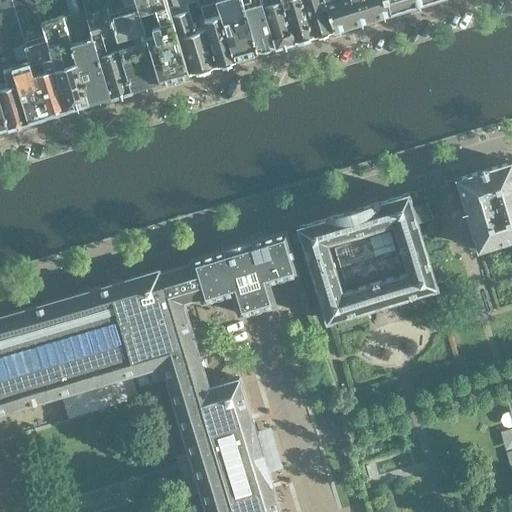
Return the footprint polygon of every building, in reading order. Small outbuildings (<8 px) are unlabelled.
[(46,113),(11,0),(0,0),(0,50),(7,49),(28,118),(46,113)] [(67,106),(42,25),(34,0),(11,0),(46,113),(67,106)] [(110,93),(81,0),(58,0),(64,18),(89,100),(110,93)] [(132,87),(105,0),(81,0),(110,93),(132,87)] [(160,78),(136,0),(105,0),(132,87),(160,78)] [(166,0),(136,0),(160,78),(188,70),(172,14),(171,14),(166,0)] [(195,32),(185,1),(189,0),(171,0),(173,6),(178,4),(180,11),(172,14),(188,70),(217,61),(207,28),(195,32)] [(217,0),(198,0),(207,28),(217,61),(235,56),(217,0)] [(257,49),(242,0),(217,0),(235,56),(257,49)] [(275,44),(262,0),(242,0),(257,49),(275,44)] [(294,39),(283,0),(262,0),(275,44),(294,39)] [(313,33),(303,0),(283,0),(294,39),(313,33)] [(332,27),(323,0),(303,0),(313,33),(332,27)] [(323,0),(332,27),(421,0),(323,0)] [(89,100),(64,18),(42,25),(67,106),(89,100)] [(28,118),(7,49),(0,50),(0,70),(6,88),(0,89),(0,101),(7,124),(28,118)] [(511,238),(511,165),(511,161),(456,178),(478,249),(511,238)] [(304,247),(292,251),(295,259),(307,255),(327,323),(437,289),(417,222),(432,217),(423,190),(423,189),(408,193),(404,194),(377,202),(373,203),(373,204),(361,207),(359,207),(357,207),(358,208),(349,211),(349,210),(347,211),(346,211),(346,212),(333,216),(333,215),(329,217),(302,225),(298,226),(298,227),(304,247)] [(295,259),(292,251),(286,230),(284,230),(284,231),(252,240),(251,240),(249,240),(249,241),(243,243),(227,248),(226,247),(225,248),(224,248),(224,249),(191,258),(190,259),(190,260),(191,262),(172,268),(182,300),(200,295),(202,300),(232,291),(238,313),(275,302),(268,280),(298,271),(295,259)] [(280,511),(272,484),(272,483),(268,469),(278,465),(267,431),(257,434),(253,418),(252,419),(239,376),(208,386),(194,340),(195,340),(184,305),(182,300),(172,268),(160,272),(159,268),(144,273),(135,276),(135,275),(132,276),(0,315),(0,511),(280,511)]
